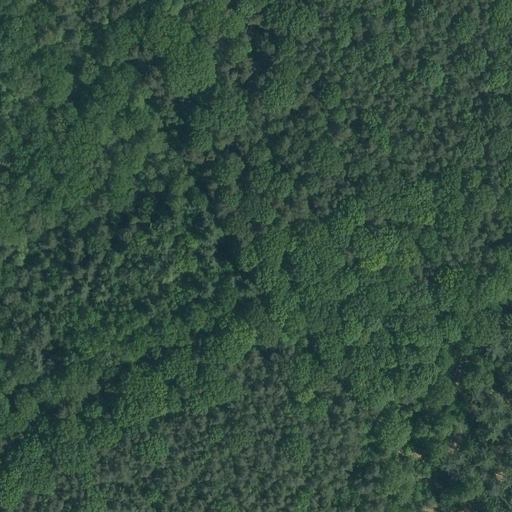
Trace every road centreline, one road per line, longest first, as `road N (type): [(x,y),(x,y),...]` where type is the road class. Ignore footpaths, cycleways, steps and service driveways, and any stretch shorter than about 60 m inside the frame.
road 1 (track): [(415,398),(344,372),(278,310),(131,48)]
road 2 (track): [(247,257),(35,367),(0,334)]
road 3 (track): [(0,155),(111,56),(131,48)]
road 4 (track): [(511,271),(433,338),(415,398)]
